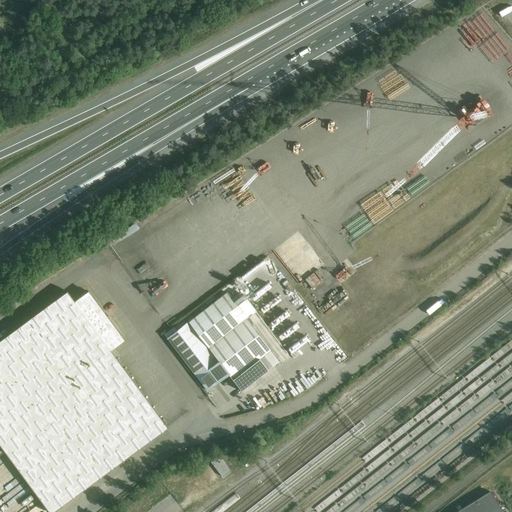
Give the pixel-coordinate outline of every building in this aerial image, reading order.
[(496,26),(477,34),(490,65),(503,59),(501,54),(511,49),(508,40),(497,45),(495,41),(501,38),(496,26)] [(450,37),(452,43),(463,38),(460,32),(450,37)] [(435,64),(415,74),(421,85),(431,80),(435,79),(434,73),(439,70),(437,65),(439,64),(440,72),(451,71),(455,79),(462,76),(459,51),(450,52),(449,44),(448,41),(442,44),(443,51),(438,53),(439,62),(433,65),(435,64)] [(419,63),(439,53),(436,46),(430,49),(431,51),(416,58),(419,63)] [(261,198),(264,207),(278,201),(275,193),(261,198)] [(277,218),(286,213),(280,204),(263,215),(268,222),(276,217),(277,218)] [(335,205),(326,210),(334,225),(343,220),(335,205)] [(412,262),(420,257),(414,248),(406,254),(412,262)] [(376,264),(383,259),(380,254),(372,259),(376,264)] [(339,279),(356,269),(352,262),(335,272),(339,279)] [(229,269),(232,276),(244,270),(240,263),(229,269)] [(303,282),(313,291),(326,278),(315,269),(303,282)] [(224,273),(217,279),(222,284),(229,279),(224,273)] [(365,287),(370,285),(364,273),(359,276),(365,287)] [(321,296),(336,286),(333,281),(318,291),(321,296)] [(249,290),(253,299),(262,296),(260,292),(271,288),(268,282),(249,290)] [(371,285),(365,289),(371,298),(377,294),(371,285)] [(67,292),(0,341),(0,444),(49,511),(52,511),(167,427),(110,350),(124,340),(88,291),(74,301),(67,292)] [(176,331),(166,338),(207,390),(228,374),(242,392),(242,391),(241,390),(268,370),(259,358),(270,350),(245,318),(255,310),(243,294),(233,302),(226,292),(176,331)] [(263,314),(282,301),(277,294),(258,307),(263,314)] [(379,294),(374,297),(379,306),(384,304),(379,294)] [(316,310),(324,308),(322,299),(313,301),(316,310)] [(340,315),(344,321),(365,307),(362,301),(340,315)] [(387,317),(392,314),(386,305),(381,308),(387,317)] [(268,324),(274,329),(289,313),(284,308),(268,324)] [(281,330),(289,337),(295,329),(287,323),(281,330)] [(289,354),(309,341),(304,333),(284,346),(289,354)] [(223,477),(230,471),(218,456),(211,461),(223,477)] [(163,483),(171,493),(183,483),(175,474),(163,483)] [(457,511),(502,511),(490,492),(462,509),(458,511),(457,511)]
